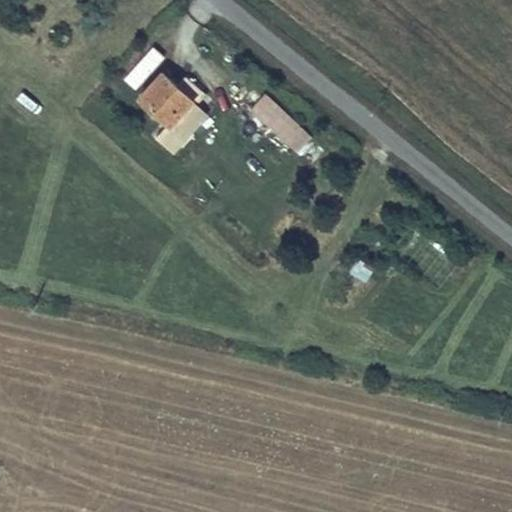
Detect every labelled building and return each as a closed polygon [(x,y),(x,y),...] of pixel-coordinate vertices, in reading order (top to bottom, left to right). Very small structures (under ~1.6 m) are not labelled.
[(124,79),(138,90),(166,54),(152,43),(124,79)] [(163,74),(154,84),(158,88),(167,78),(163,74)] [(154,84),(142,98),(171,124),(191,101),(196,104),(206,93),(186,76),(177,86),(167,78),(158,88),(154,84)] [(265,95),(252,109),(252,110),(298,152),(311,137),(265,95)] [(191,101),(171,124),(158,137),(174,152),(207,114),(196,104),(191,101)] [(298,154),(312,166),(326,149),(312,137),(298,154)]
